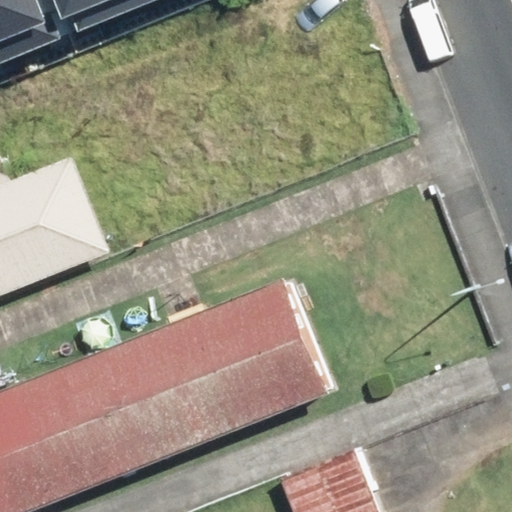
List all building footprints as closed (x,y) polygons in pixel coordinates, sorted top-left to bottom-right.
[(68,0),(0,0),(0,60),(80,28),(68,0)] [(92,0),(99,17),(141,0),(92,0)] [(0,296),(119,250),(81,154),(0,185),(0,296)] [(39,511),(341,394),(295,276),(0,391),(0,511),(39,511)] [(302,511),(388,511),(365,454),(292,484),(302,511)]
